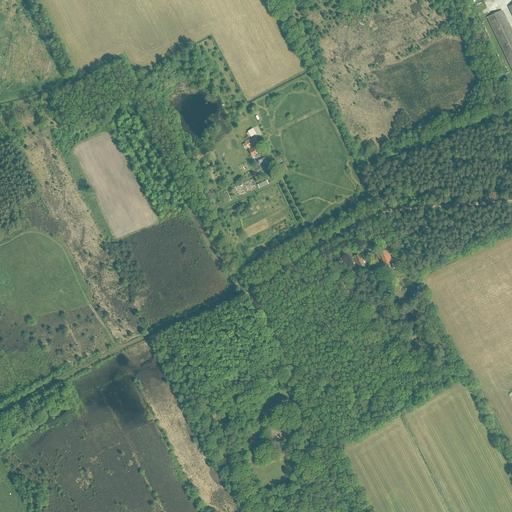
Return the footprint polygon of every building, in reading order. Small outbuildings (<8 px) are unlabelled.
[(487,18),(511,69),(511,32),(502,11),(487,18)] [(251,130),(253,136),(262,132),(259,126),(251,130)] [(249,149),(258,144),(254,137),(245,142),(246,143),(243,145),(245,150),(249,148),(249,149)] [(266,153),(260,156),(256,146),(249,150),(252,158),(255,156),(256,158),(255,158),(259,165),(265,162),(264,161),(269,158),(266,153)] [(384,264),(390,261),(392,261),(387,250),(379,254),(384,264)] [(353,256),(359,268),(364,266),(362,261),(363,260),(359,253),(353,256)]
